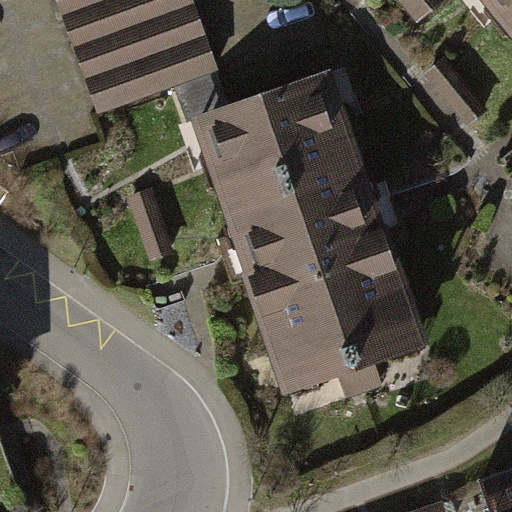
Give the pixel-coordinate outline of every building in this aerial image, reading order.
[(186,0),(47,0),(89,118),(213,74),(186,0)] [(397,0),(416,22),(443,0),(397,0)] [(511,0),(480,0),(511,37),(511,0)] [(243,277),(386,232),(334,68),(191,113),(243,277)] [(386,232),(243,277),(286,414),(429,369),(386,232)] [(511,511),(511,471),(481,483),(490,511),(511,511)]
